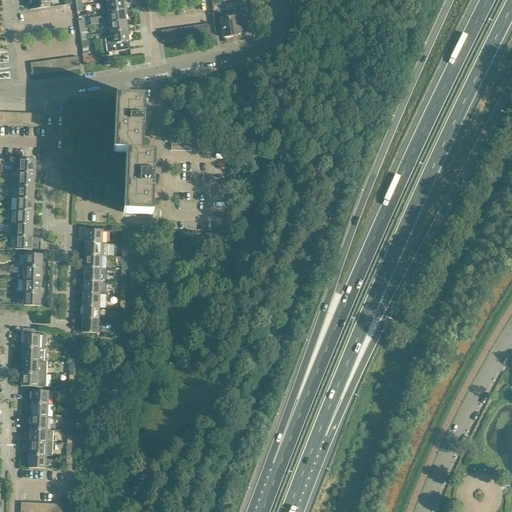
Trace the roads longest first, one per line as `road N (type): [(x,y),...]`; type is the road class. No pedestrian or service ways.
road 1 (motorway): [(482,0),(397,178),(278,468)]
road 2 (motorway): [(449,0),(339,266),(278,468)]
road 3 (motorway): [(319,435),(511,6)]
road 4 (motorway): [(319,435),(511,90)]
road 5 (residential): [(77,207),(164,219),(170,168),(158,73)]
road 6 (unclassified): [(423,511),(511,342)]
road 7 (residential): [(158,73),(275,40),(280,0)]
road 8 (residential): [(21,93),(158,73)]
